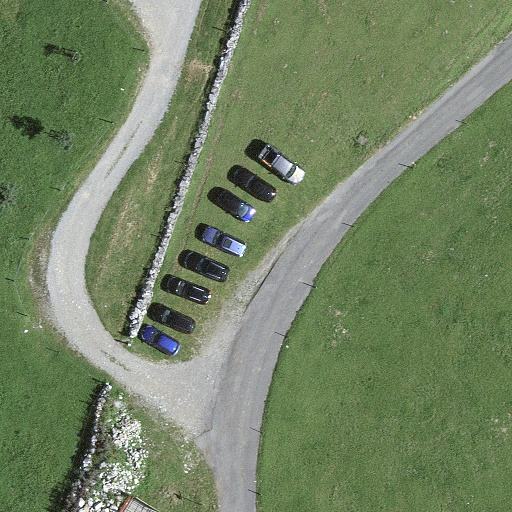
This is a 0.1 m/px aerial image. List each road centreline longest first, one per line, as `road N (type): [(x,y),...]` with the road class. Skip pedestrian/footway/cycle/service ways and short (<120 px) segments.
road 1 (unclassified): [(239,511),(241,424),(259,353),(299,262),(387,162),(511,57)]
road 2 (track): [(180,22),(147,122),(76,231),(64,298),(96,352),(241,424)]
